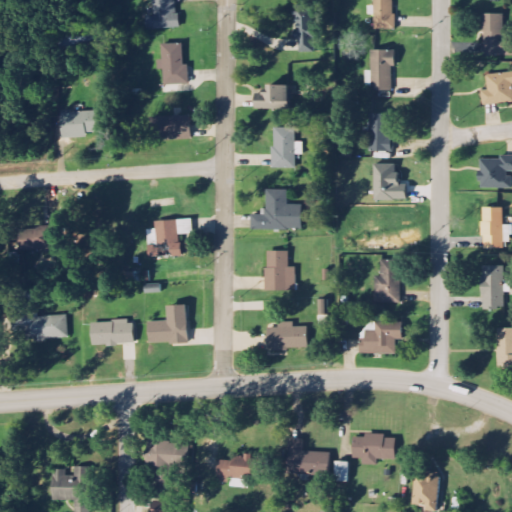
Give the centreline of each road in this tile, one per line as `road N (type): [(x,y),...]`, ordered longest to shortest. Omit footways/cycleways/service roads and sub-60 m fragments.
road 1 (tertiary): [(511,413),(440,388),(367,379),(0,401)]
road 2 (residential): [(440,388),(441,0)]
road 3 (residential): [(223,387),(226,0)]
road 4 (residential): [(0,181),(225,166)]
